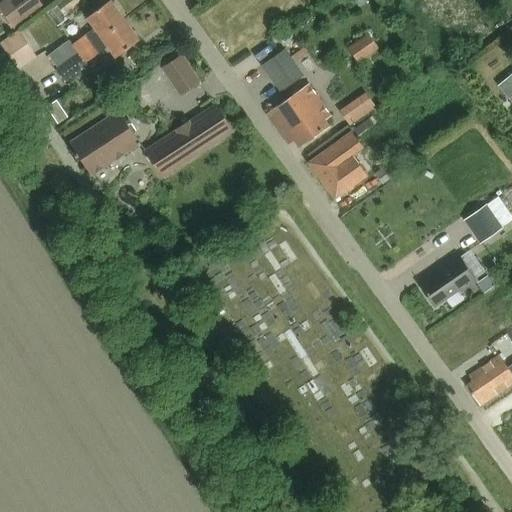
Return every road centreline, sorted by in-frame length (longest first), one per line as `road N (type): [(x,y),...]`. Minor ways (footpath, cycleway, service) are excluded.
road 1 (residential): [(511,469),(169,0)]
road 2 (residential): [(100,206),(0,53)]
